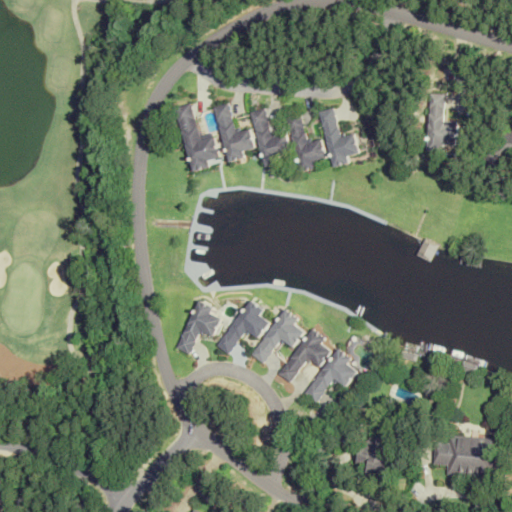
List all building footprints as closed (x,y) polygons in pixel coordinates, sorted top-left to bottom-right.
[(429,93),(429,145),(457,145),(457,123),(445,123),(446,94),(429,93)] [(198,167),(222,159),(213,134),(202,138),(189,104),(176,109),(198,167)] [(228,104),(214,108),(231,160),(245,156),(243,151),(255,147),(249,129),(238,132),(228,104)] [(252,111),(263,162),(290,155),(285,135),(272,138),(265,108),(252,111)] [(334,166),(350,162),(348,156),(359,153),(354,133),(341,137),(333,108),(319,112),(334,166)] [(321,139),(307,142),(300,114),(287,117),(301,169),(327,162),(321,139)] [(511,131),(488,129),(485,166),(503,168),(504,156),(511,156),(511,131)] [(214,307),(199,301),(178,349),(191,354),(202,330),(215,336),(223,319),(211,314),(214,307)] [(220,344),(231,352),(248,330),(259,339),(271,323),(249,306),(220,344)] [(300,319),(287,310),(254,355),(265,363),(282,340),(294,348),(306,333),(296,325),(300,319)] [(310,358),(322,367),(332,352),(323,345),(327,339),(314,329),(281,374),(292,382),(310,358)] [(347,387),(363,367),(341,349),(305,393),(317,403),(336,379),(347,387)] [(391,438),(369,431),(357,467),(392,478),(400,454),(387,450),(391,438)] [(435,465),(450,466),(449,475),(494,478),(498,438),(452,435),(452,443),(437,442),(435,465)]
